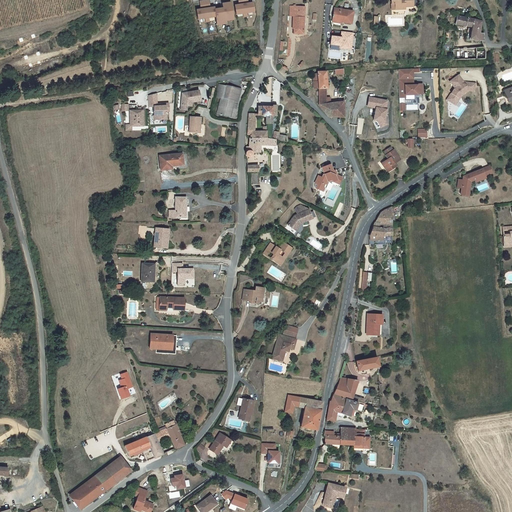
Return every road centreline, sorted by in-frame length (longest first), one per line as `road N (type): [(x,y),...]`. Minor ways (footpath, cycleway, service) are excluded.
road 1 (residential): [(175,458),(200,435),(231,377),(226,313),(243,121),(264,71)]
road 2 (unclassified): [(0,153),(36,295),(45,438),(67,511)]
road 3 (tertiary): [(375,211),(354,255),(311,471),(276,508)]
road 4 (residential): [(264,71),(342,135),(375,211)]
road 5 (tertiary): [(511,127),(485,136),(375,211)]
